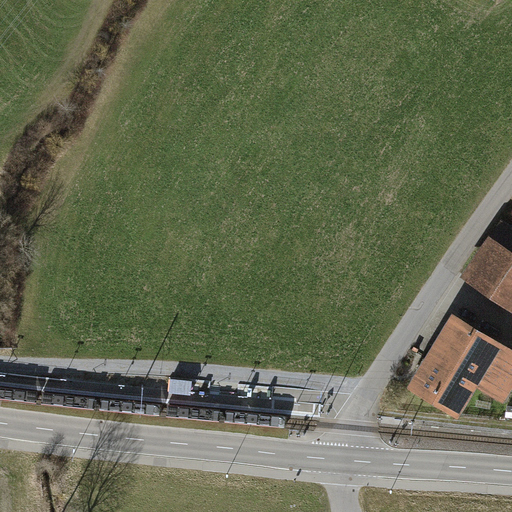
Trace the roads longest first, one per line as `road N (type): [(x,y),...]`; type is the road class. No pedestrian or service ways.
road 1 (track): [(372,386),(0,362)]
road 2 (secondary): [(346,460),(0,422)]
road 3 (residential): [(511,182),(372,386),(346,460)]
road 4 (secondary): [(511,472),(346,460)]
